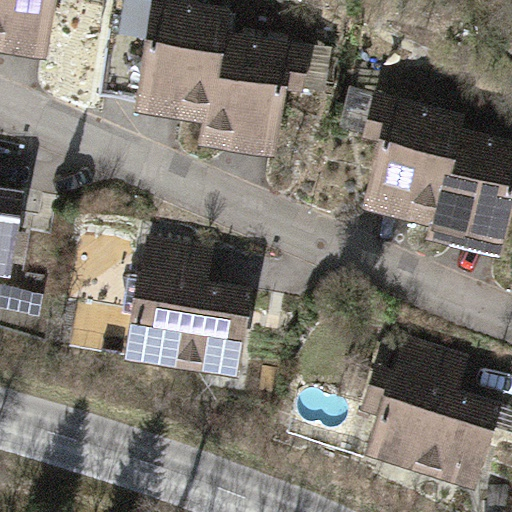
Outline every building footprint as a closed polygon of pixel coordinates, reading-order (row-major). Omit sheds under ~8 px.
[(0,0),(0,49),(48,56),(56,0),(0,0)] [(229,3),(203,0),(135,0),(130,40),(144,42),(135,107),(205,117),(201,145),(279,156),(295,41),(225,31),(229,3)] [(470,100),(374,74),(364,112),(384,117),(361,199),(437,218),(431,236),(504,256),(511,227),(511,139),(463,126),(470,100)] [(0,274),(13,276),(25,198),(0,193),(0,274)] [(220,243),(148,235),(132,357),(243,373),(250,290),(214,285),(220,243)] [(472,357),(406,339),(373,455),(484,487),(506,403),(465,391),(472,357)]
